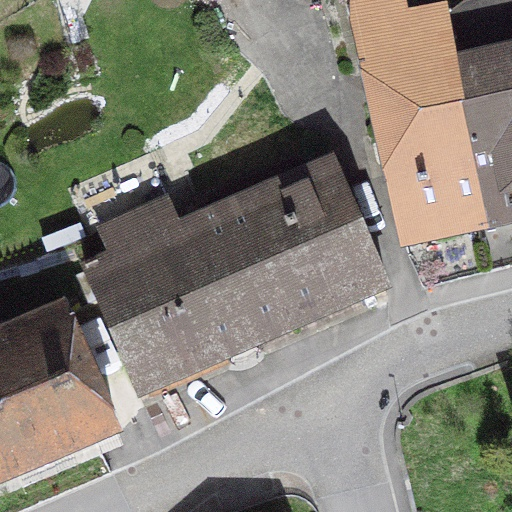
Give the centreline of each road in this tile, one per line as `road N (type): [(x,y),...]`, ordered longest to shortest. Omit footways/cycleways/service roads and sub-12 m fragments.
road 1 (residential): [(80,511),(338,388)]
road 2 (residential): [(338,388),(511,314)]
road 3 (residential): [(338,388),(378,511)]
